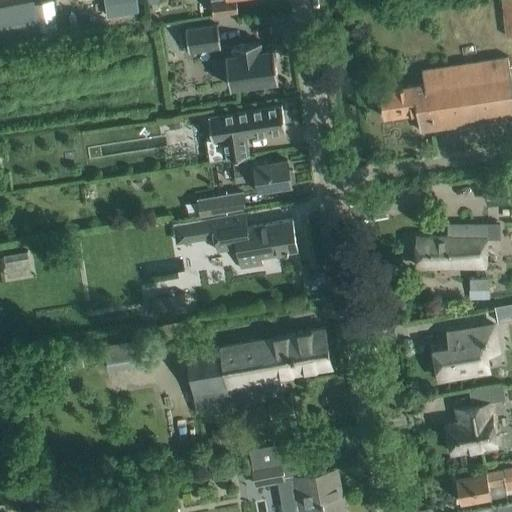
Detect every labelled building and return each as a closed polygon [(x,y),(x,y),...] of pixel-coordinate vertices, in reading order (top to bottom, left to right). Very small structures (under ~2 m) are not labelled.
[(31,4),(0,8),(0,44),(37,39),(36,33),(35,31),(56,27),(52,0),(31,4)] [(135,0),(103,0),(106,15),(137,11),(135,0)] [(210,0),(213,13),(238,10),(236,0),(210,0)] [(217,25),(186,29),(189,51),(220,47),(217,25)] [(278,80),(273,48),(261,50),(260,41),(233,45),(234,54),(226,55),(230,87),(278,80)] [(511,116),(511,94),(506,56),(422,69),(424,83),(379,90),(383,117),(417,112),(420,131),(511,116)] [(285,128),(281,104),(208,116),(212,140),(222,138),(225,158),(249,154),(246,134),(285,128)] [(179,120),(168,122),(169,130),(180,128),(179,120)] [(294,179),(293,170),(289,169),(287,159),(270,162),(269,157),(253,160),(254,165),(234,168),(236,181),(256,177),(258,189),(291,184),(291,181),(294,179)] [(511,175),(484,178),(486,205),(511,202),(511,175)] [(242,191),(216,195),(219,213),(245,209),(242,191)] [(201,216),(175,221),(178,240),(214,234),(216,250),(236,247),(240,268),(262,264),(261,256),(278,253),(298,250),(292,218),(273,221),(248,226),(245,209),(219,213),(201,216)] [(485,265),(485,235),(499,235),(499,223),(450,224),(450,235),(416,236),(416,266),(485,265)] [(28,249),(4,254),(5,260),(29,255),(28,249)] [(488,277),(470,277),(470,288),(488,288),(488,277)] [(181,292),(147,298),(151,317),(184,311),(181,292)] [(496,303),(498,319),(511,316),(511,304),(511,300),(496,303)] [(279,375),(332,366),(325,326),(185,352),(196,412),(283,396),(279,375)] [(489,369),(482,326),(476,326),(448,331),(448,333),(454,332),(456,345),(433,348),(438,378),(489,369)] [(143,341),(102,343),(104,368),(144,366),(143,341)] [(507,384),(491,387),(493,401),(510,398),(507,384)] [(272,420),(296,416),(293,398),(269,402),(272,420)] [(497,444),(492,415),(491,415),(489,402),(456,408),(458,420),(446,422),(451,452),(497,444)] [(344,511),(336,468),(300,475),(297,460),(300,460),(296,439),(249,448),(249,449),(255,448),(258,466),(252,467),(256,484),(281,479),(287,511),(344,511)] [(511,464),(501,466),(502,468),(456,477),(460,502),(506,493),(505,489),(511,487),(511,464)] [(111,480),(95,480),(95,482),(95,491),(111,491),(111,480)] [(8,492),(6,493),(9,509),(43,504),(41,491),(40,487),(8,492)]
